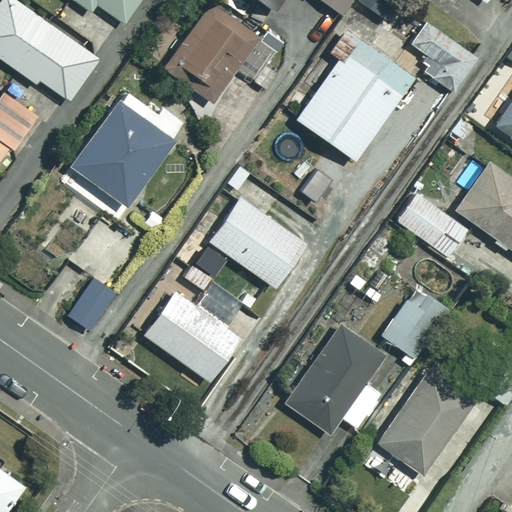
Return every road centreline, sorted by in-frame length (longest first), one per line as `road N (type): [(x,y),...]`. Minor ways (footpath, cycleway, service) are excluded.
road 1 (residential): [(0,339),(137,436)]
road 2 (residential): [(137,436),(243,511)]
